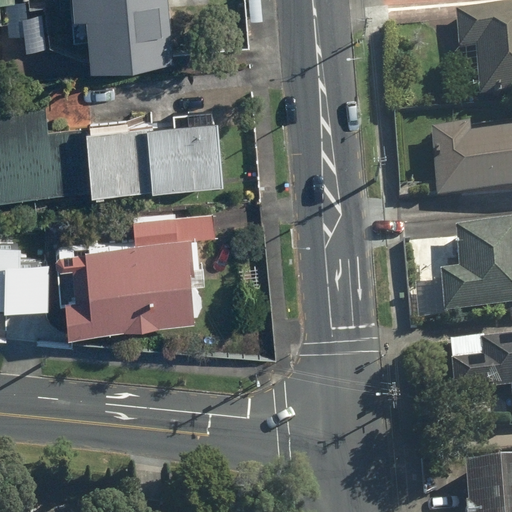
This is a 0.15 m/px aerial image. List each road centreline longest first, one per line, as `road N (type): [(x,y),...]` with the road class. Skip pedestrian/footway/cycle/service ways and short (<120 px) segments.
road 1 (secondary): [(339,428),(312,0)]
road 2 (secondary): [(0,401),(339,428)]
